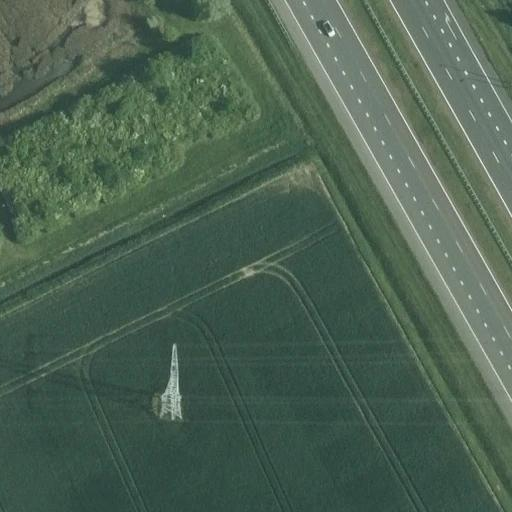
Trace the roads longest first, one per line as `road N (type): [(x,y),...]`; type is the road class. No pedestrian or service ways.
road 1 (motorway): [(318,0),(511,342)]
road 2 (motorway): [(511,188),(406,0)]
